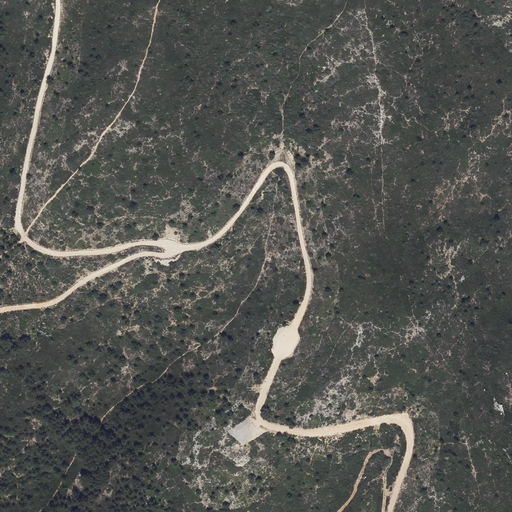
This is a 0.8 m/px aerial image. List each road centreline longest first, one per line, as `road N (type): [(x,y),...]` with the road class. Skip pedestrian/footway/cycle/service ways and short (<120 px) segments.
road 1 (track): [(390,511),(410,446),(397,417),(312,434),(257,415),(308,289),(289,172),(281,164),(204,243),(62,253),(21,235),(16,221),(57,0)]
road 2 (track): [(184,248),(140,252),(47,305),(0,311)]
